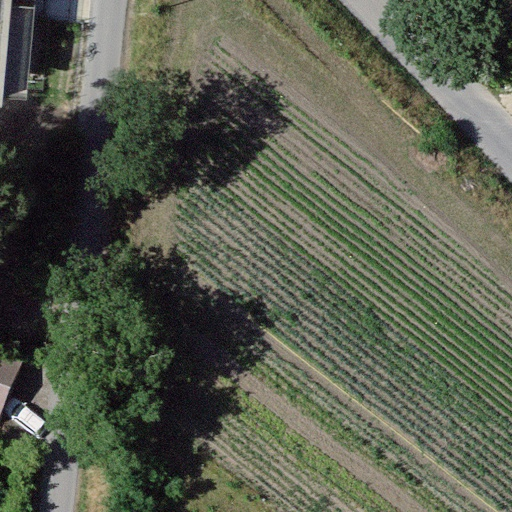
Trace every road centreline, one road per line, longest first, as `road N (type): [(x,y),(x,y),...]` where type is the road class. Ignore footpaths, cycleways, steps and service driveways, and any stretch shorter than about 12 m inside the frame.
road 1 (unclassified): [(61,511),(112,0)]
road 2 (tertiary): [(511,143),(378,0)]
